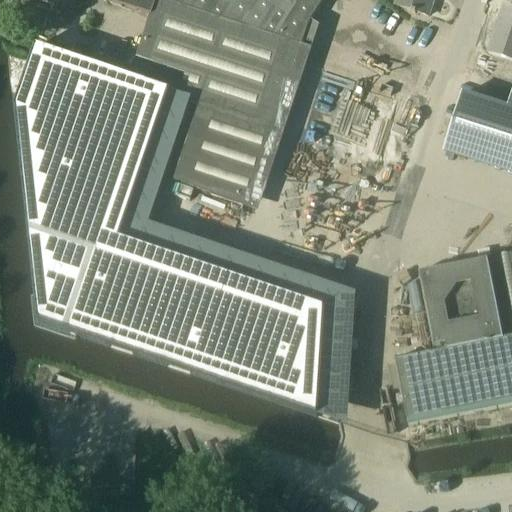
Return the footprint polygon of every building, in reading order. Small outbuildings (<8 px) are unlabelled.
[(108,0),(107,3),(150,17),(135,63),(181,78),(172,105),(194,112),(171,183),(210,196),(243,207),(297,46),(302,47),(309,25),(324,0),(108,0)] [(428,18),(433,0),(396,0),(395,7),(428,18)] [(359,99),(363,85),(337,76),(333,89),(359,99)] [(485,97),(505,103),(508,93),(488,87),(485,97)] [(511,97),(508,109),(463,95),(444,158),(511,179),(511,97)] [(378,157),(395,111),(365,100),(354,129),(350,128),(344,145),(378,157)] [(152,146),(12,101),(43,325),(317,416),(310,330),(112,258),(152,146)] [(511,256),(487,262),(503,340),(511,338),(511,256)] [(419,275),(434,354),(503,340),(487,262),(419,275)] [(511,338),(503,340),(434,354),(435,357),(395,365),(408,426),(511,404),(511,338)]
